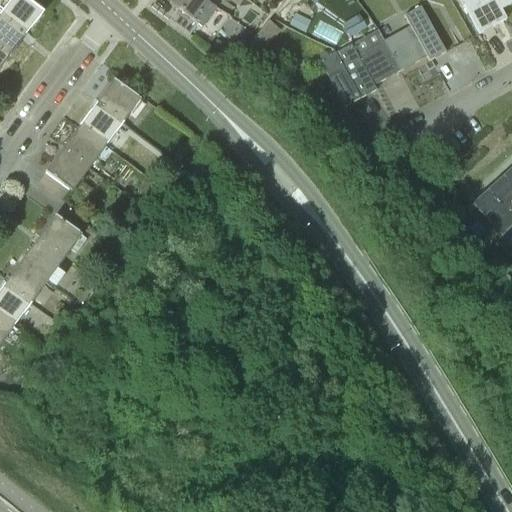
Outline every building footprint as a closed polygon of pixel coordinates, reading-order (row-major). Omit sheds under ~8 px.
[(12,0),(0,16),(0,19),(24,38),(42,15),(23,0),(12,0)] [(205,2),(205,1),(203,0),(173,0),(169,5),(177,11),(168,22),(189,37),(197,26),(200,29),(215,9),(205,2)] [(511,0),(459,0),(478,36),(506,21),(500,11),(511,4),(511,0)] [(408,28),(382,42),(399,73),(425,59),(428,63),(444,54),(419,8),(403,17),(408,28)] [(309,21),(288,11),(282,23),(304,34),(309,21)] [(0,54),(7,61),(24,38),(0,19),(0,54)] [(267,22),(242,53),(253,63),(279,32),(267,22)] [(334,55),(341,68),(359,101),(375,92),(373,88),(399,73),(382,42),(376,32),(334,55)] [(343,110),(359,101),(341,68),(334,55),(318,64),(343,110)] [(95,106),(121,125),(138,102),(136,100),(113,82),(95,106)] [(104,148),(121,125),(95,106),(78,128),(104,148)] [(328,122),(336,135),(355,125),(348,111),(328,122)] [(355,125),(336,135),(343,149),(363,138),(355,125)] [(88,171),(104,148),(78,128),(61,151),(88,171)] [(71,193),(88,171),(61,151),(44,175),(68,192),(71,193)] [(511,167),(501,178),(511,189),(511,167)] [(485,192),(511,221),(511,189),(501,178),(485,192)] [(470,206),(500,239),(511,228),(511,221),(485,192),(470,206)] [(79,238),(80,237),(54,218),(36,241),(62,260),(69,250),(76,255),(85,242),(79,238)] [(45,283),(62,260),(36,241),(20,264),(45,283)] [(29,306),(45,283),(20,264),(3,287),(29,306)] [(0,319),(12,328),(29,306),(3,287),(0,290),(0,319)] [(11,329),(12,328),(0,319),(0,353),(3,356),(19,335),(11,329)] [(41,382),(47,374),(38,368),(33,376),(41,382)]
